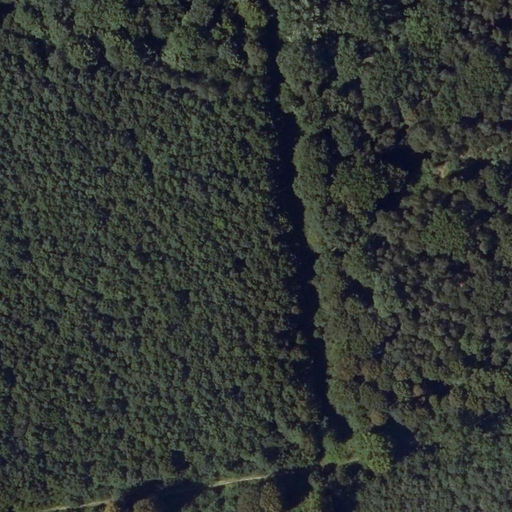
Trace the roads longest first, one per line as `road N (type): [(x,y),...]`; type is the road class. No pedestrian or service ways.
road 1 (track): [(275,0),(342,511)]
road 2 (track): [(511,438),(86,511)]
